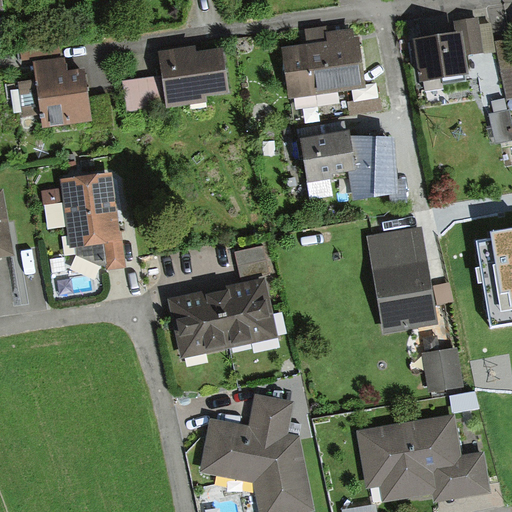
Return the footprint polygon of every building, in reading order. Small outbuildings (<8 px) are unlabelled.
[(460,30),(415,37),(422,76),(440,73),(442,85),(464,81),(460,57),(485,53),(480,19),(459,22),(460,30)] [(306,40),(279,45),(287,93),(367,79),(358,27),(328,32),(326,20),(304,24),(306,40)] [(498,67),(511,64),(511,55),(507,32),(492,35),(498,67)] [(162,76),(124,82),(128,108),(165,102),(167,109),(210,102),(209,98),(227,95),(220,53),(200,56),(198,43),(158,50),(162,76)] [(33,87),(19,89),(22,115),(41,112),(42,126),(110,117),(106,87),(83,90),(80,70),(62,72),(61,60),(30,64),(33,87)] [(511,68),(503,72),(511,96),(511,68)] [(353,85),(355,113),(383,111),(382,84),(353,85)] [(503,106),(484,110),(491,139),(510,134),(503,106)] [(352,162),(345,130),(293,140),(296,158),(302,157),(310,195),(331,191),(326,167),(352,162)] [(392,192),(393,139),(353,138),(354,200),(392,192)] [(100,268),(121,264),(106,172),(62,179),(75,259),(98,255),(100,268)] [(494,240),(479,243),(493,325),(511,321),(511,229),(493,233),(494,240)] [(370,238),(385,332),(435,324),(420,230),(370,238)] [(237,283),(172,299),(183,343),(206,337),(207,342),(271,327),(258,275),(269,272),(261,238),(228,247),(237,283)] [(451,346),(423,350),(428,385),(456,380),(451,346)] [(260,511),(307,511),(313,511),(300,436),(289,436),(296,403),(256,393),(249,427),(212,420),(202,468),(254,480),(260,511)] [(435,501),(490,490),(483,453),(458,457),(450,412),(358,429),(368,483),(382,480),(385,500),(433,491),(435,501)]
